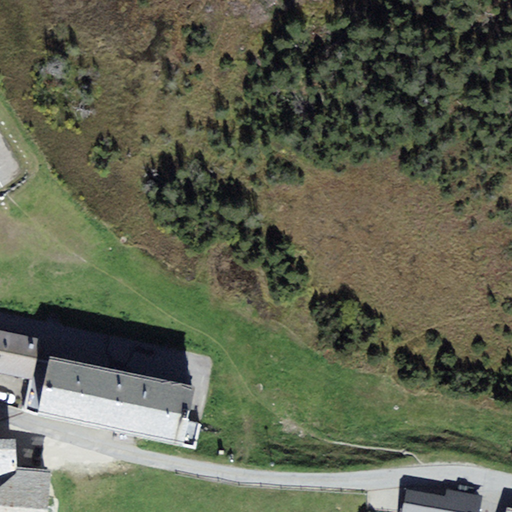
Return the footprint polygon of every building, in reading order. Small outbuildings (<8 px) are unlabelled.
[(39,338),(0,330),(0,373),(34,381),(39,338)] [(196,387),(52,355),(40,414),(109,430),(182,446),(196,387)] [(0,485),(17,467),(17,438),(0,438),(0,436),(0,485)] [(30,469),(17,467),(0,485),(0,511),(48,511),(53,471),(30,469)] [(479,511),(483,497),(446,490),(445,497),(432,495),(408,490),(403,511),(479,511)]
